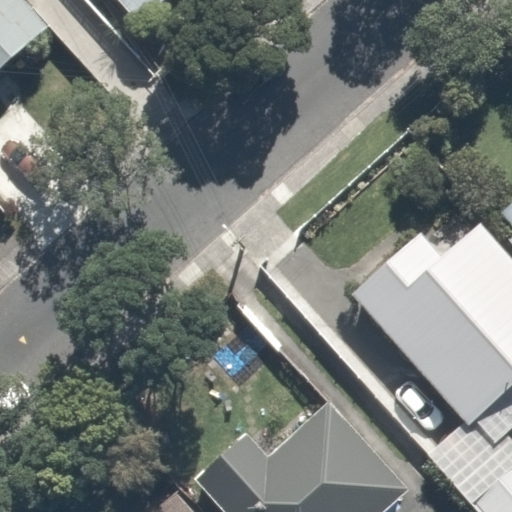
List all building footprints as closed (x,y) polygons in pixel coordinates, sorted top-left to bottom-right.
[(0,0),(0,43),(42,4),(38,0),(0,0)] [(110,0),(136,30),(170,0),(110,0)] [(511,170),(485,193),(505,218),(511,226),(511,170)] [(417,445),(477,511),(511,511),(511,253),(473,210),(437,243),(415,219),(343,285),(456,410),(417,445)] [(359,511),(403,476),(333,392),(263,450),(238,420),(186,463),(227,511),(359,511)] [(193,511),(170,487),(141,511),(193,511)]
